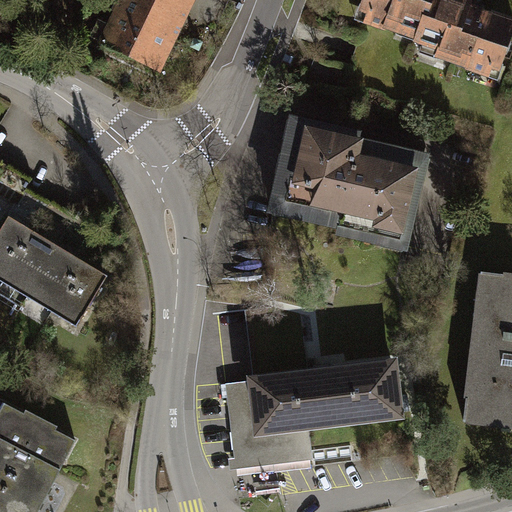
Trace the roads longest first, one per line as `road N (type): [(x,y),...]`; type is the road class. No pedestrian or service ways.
road 1 (tertiary): [(156,182),(174,270),(163,450),(169,511)]
road 2 (residential): [(156,182),(204,131),(278,0)]
road 3 (tertiary): [(0,69),(43,86),(120,138),(156,182)]
